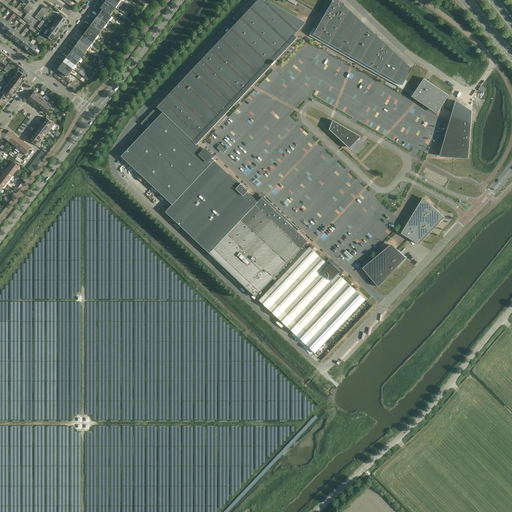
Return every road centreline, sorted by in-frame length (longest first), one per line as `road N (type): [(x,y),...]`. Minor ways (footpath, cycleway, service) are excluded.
road 1 (unclassified): [(385,304),(323,371),(125,187),(110,164),(130,122),(245,0)]
road 2 (unclassified): [(315,511),(420,416),(511,310)]
road 3 (unclassified): [(406,168),(407,158),(380,140),(313,103),(304,108),(302,118),(370,183),(385,190),(399,178)]
